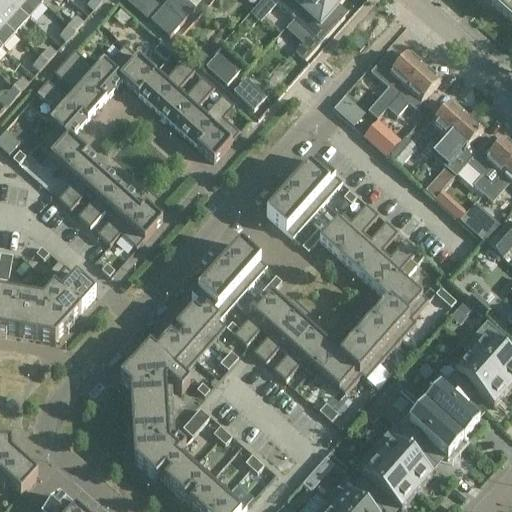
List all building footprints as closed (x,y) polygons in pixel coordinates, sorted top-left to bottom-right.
[(3,0),(0,0),(0,23),(6,29),(14,36),(28,21),(23,17),(19,13),(3,0)] [(28,21),(42,6),(40,4),(34,0),(3,0),(19,13),(23,17),(28,21)] [(101,5),(95,0),(93,0),(87,8),(94,14),(101,5)] [(270,0),(294,21),(312,0),(270,0)] [(312,0),(294,21),(312,37),(296,55),(305,64),(322,45),(341,24),(332,16),(346,0),(312,0)] [(511,0),(483,0),(511,25),(511,0)] [(74,36),(83,25),(77,19),(68,30),(74,36)] [(6,29),(0,23),(0,51),(1,52),(14,36),(6,29)] [(74,36),(68,30),(60,38),(66,44),(74,36)] [(47,66),(56,56),(50,50),(40,60),(47,66)] [(100,61),(99,62),(123,83),(122,84),(138,98),(159,74),(158,74),(155,77),(124,50),(108,69),(100,61)] [(223,51),(206,70),(228,89),(245,69),(223,51)] [(391,54),(372,75),(390,92),(368,116),(378,123),(387,112),(425,69),(410,55),(401,64),(391,54)] [(75,55),(65,66),(105,103),(122,84),(123,83),(99,62),(92,70),(75,55)] [(47,66),(40,60),(33,69),(39,75),(47,66)] [(159,74),(138,98),(157,115),(194,75),(182,65),(167,82),(159,74)] [(48,86),(47,86),(88,123),(105,103),(65,66),(54,78),(71,93),(64,101),(48,86)] [(425,69),(387,112),(397,120),(414,101),(420,107),(441,84),(425,69)] [(195,75),(194,75),(157,115),(177,133),(214,92),(202,82),(187,99),(180,92),(195,75)] [(20,97),(29,86),(22,80),(13,91),(20,97)] [(245,82),(233,95),(255,114),(266,101),(245,82)] [(47,86),(37,98),(54,113),(46,121),(70,143),(71,142),(88,123),(47,86)] [(20,97),(13,91),(5,99),(12,105),(20,97)] [(214,92),(177,133),(197,151),(233,110),(222,99),(207,116),(199,110),(214,93),(214,92)] [(334,110),(353,128),(366,114),(347,97),(334,110)] [(422,152),(431,160),(432,158),(467,118),(451,104),(431,127),(438,133),(422,152)] [(233,110),(197,151),(214,166),(240,137),(224,122),(234,111),(233,110)] [(476,157),(468,149),(483,132),(467,118),(432,158),(456,180),(476,157)] [(54,129),(37,148),(68,175),(64,179),(65,180),(86,156),(71,142),(70,143),(46,121),(46,122),(54,129)] [(377,125),(364,139),(386,159),(400,145),(377,125)] [(0,146),(9,155),(20,142),(6,131),(0,139),(0,146)] [(405,140),(387,161),(399,170),(417,150),(405,140)] [(485,164),(491,170),(475,189),(483,197),(511,164),(511,147),(505,141),(485,164)] [(73,187),(58,204),(70,214),(106,173),(86,155),(86,156),(65,180),(73,187)] [(315,163),(298,182),(325,206),(342,187),(315,163)] [(511,164),(483,197),(492,205),(509,186),(511,188),(511,164)] [(106,173),(70,214),(70,215),(85,198),(93,204),(78,221),(89,232),(126,191),(106,173)] [(298,182),(282,200),(309,224),(325,206),(298,182)] [(126,191),(89,232),(90,232),(105,215),(112,222),(98,238),(109,249),(145,208),(126,191)] [(357,201),(349,195),(348,196),(344,201),(351,207),(357,201)] [(461,221),(468,213),(452,199),(445,208),(461,221)] [(282,200),(266,218),(293,242),(309,224),(282,200)] [(480,206),(462,224),(480,241),(498,223),(480,206)] [(162,223),(145,208),(109,249),(110,250),(120,238),(136,252),(144,243),(162,223)] [(324,238),(319,243),(339,262),(377,219),(366,209),(346,231),(337,223),(324,238)] [(378,220),(377,219),(339,262),(359,279),(397,237),(386,226),(371,243),(363,237),(378,220)] [(511,229),(506,224),(487,246),(503,260),(511,250),(511,229)] [(318,232),(302,250),(308,255),(319,243),(324,238),(318,232)] [(359,279),(379,297),(417,254),(405,244),(390,261),(383,254),(398,237),(397,237),(359,279)] [(240,247),(223,266),(250,290),(267,271),(240,247)] [(43,264),(49,258),(41,251),(36,257),(43,264)] [(417,254),(379,297),(388,305),(388,304),(415,328),(416,327),(411,323),(428,305),(398,277),(410,264),(418,255),(417,254)] [(417,269),(423,261),(424,261),(418,255),(410,264),(417,269)] [(0,257),(0,283),(8,285),(13,259),(0,257)] [(223,266),(207,284),(234,308),(250,290),(223,266)] [(65,271),(50,288),(80,315),(95,298),(65,271)] [(262,294),(260,297),(266,303),(272,297),(282,285),(276,280),(275,280),(262,294)] [(234,308),(207,284),(191,302),(225,332),(226,331),(219,325),(220,324),(234,308)] [(0,333),(55,343),(80,315),(50,288),(37,302),(0,296),(0,333)] [(435,297),(443,304),(448,298),(441,291),(435,297)] [(253,357),(254,358),(292,315),(272,297),(266,303),(239,333),(234,339),(246,350),(261,333),(268,340),(253,357)] [(467,306),(483,321),(491,311),(476,297),(467,306)] [(456,305),(448,298),(443,304),(450,311),(456,305)] [(198,309),(184,324),(211,348),(225,332),(191,302),(198,309)] [(388,305),(372,322),(399,346),(415,328),(388,304),(388,305)] [(273,374),(274,375),(312,333),(292,315),(254,358),(265,368),(281,351),(288,358),(273,374)] [(372,322),(356,341),(382,365),(399,346),(372,322)] [(184,324),(170,340),(196,364),(211,348),(184,324)] [(226,332),(228,333),(233,338),(234,339),(239,333),(231,326),(226,332)] [(511,363),(507,359),(511,353),(511,346),(495,331),(470,358),(509,393),(511,390),(511,363)] [(312,333),(274,375),(285,385),(300,369),(308,376),(331,350),(312,333)] [(150,350),(149,351),(182,380),(196,364),(170,340),(156,355),(150,350)] [(356,341),(340,358),(339,359),(366,383),(382,365),(356,341)] [(331,350),(308,376),(309,376),(314,371),(345,398),(361,379),(366,383),(339,359),(340,358),(331,350)] [(134,464),(155,482),(181,453),(186,448),(178,441),(173,445),(175,447),(172,450),(169,447),(169,446),(166,386),(167,384),(181,396),(190,387),(182,380),(149,351),(130,371),(120,382),(130,391),(134,464)] [(470,358),(463,351),(462,352),(469,359),(447,384),(469,404),(476,396),(494,411),(509,393),(470,358)] [(231,355),(225,361),(233,368),(238,362),(231,355)] [(228,374),(233,368),(225,361),(220,367),(228,374)] [(462,412),(469,404),(447,384),(440,377),(417,403),(463,445),(479,427),(462,412)] [(204,400),(210,394),(202,387),(197,393),(204,400)] [(463,445),(417,403),(416,404),(423,410),(401,435),(423,455),(430,447),(447,462),(463,445)] [(325,420),(332,412),(326,407),(319,415),(325,420)] [(210,421),(200,412),(182,432),(192,440),(210,421)] [(338,418),(332,412),(325,420),(331,425),(338,418)] [(416,463),(423,455),(401,435),(393,429),(370,455),(417,496),(433,479),(416,463)] [(219,443),(226,435),(220,430),(213,437),(219,443)] [(232,441),(226,435),(219,443),(225,448),(232,441)] [(12,457),(11,445),(0,445),(0,480),(20,499),(37,480),(12,457)] [(343,475),(351,466),(336,451),(304,483),(313,491),(336,468),(343,475)] [(158,480),(174,494),(198,467),(181,453),(155,482),(155,483),(158,480)] [(402,511),(417,496),(370,455),(355,472),(362,479),(355,487),(377,507),(384,499),(398,511),(402,511)] [(251,472),(258,464),(252,459),(245,466),(251,472)] [(264,469),(258,464),(251,472),(257,477),(264,469)] [(198,467),(174,494),(190,508),(214,481),(198,467)] [(214,481),(190,508),(193,511),(215,511),(230,496),(214,481)] [(348,481),(324,507),(329,511),(372,511),(377,507),(355,487),(348,481)] [(230,496),(215,511),(244,511),(246,510),(230,496)] [(73,511),(59,499),(46,511),(73,511)]
